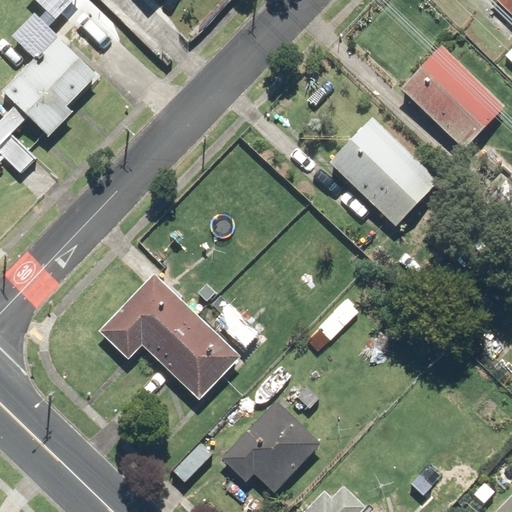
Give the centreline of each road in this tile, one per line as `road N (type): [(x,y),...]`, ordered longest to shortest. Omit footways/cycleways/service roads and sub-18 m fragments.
road 1 (residential): [(0,317),(307,0)]
road 2 (secondary): [(111,511),(0,403)]
